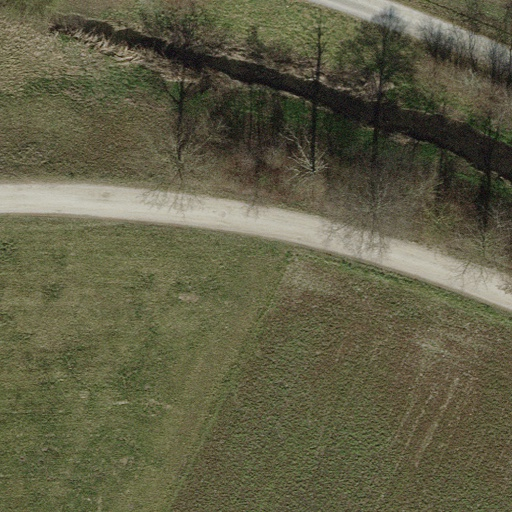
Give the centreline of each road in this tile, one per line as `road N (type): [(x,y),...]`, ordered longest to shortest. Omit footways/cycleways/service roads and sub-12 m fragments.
road 1 (track): [(511,287),(291,226),(61,195),(0,198)]
road 2 (track): [(338,0),(511,76)]
